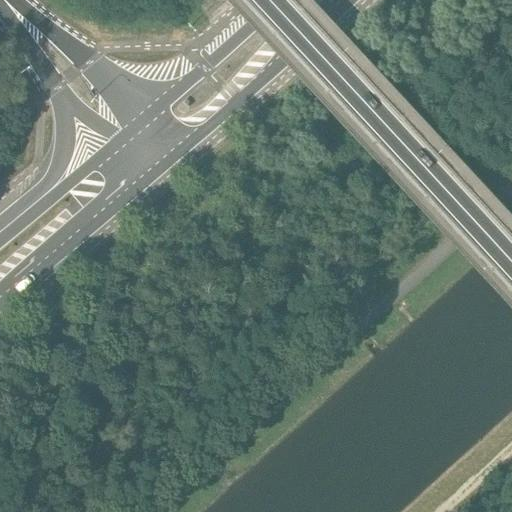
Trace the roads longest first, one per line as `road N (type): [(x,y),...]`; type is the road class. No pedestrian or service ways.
road 1 (secondary): [(511,264),(267,0)]
road 2 (primary): [(164,165),(353,0)]
road 3 (primary): [(0,307),(164,165)]
road 4 (primary): [(278,0),(140,125)]
road 5 (secondary): [(140,125),(91,61),(9,0)]
